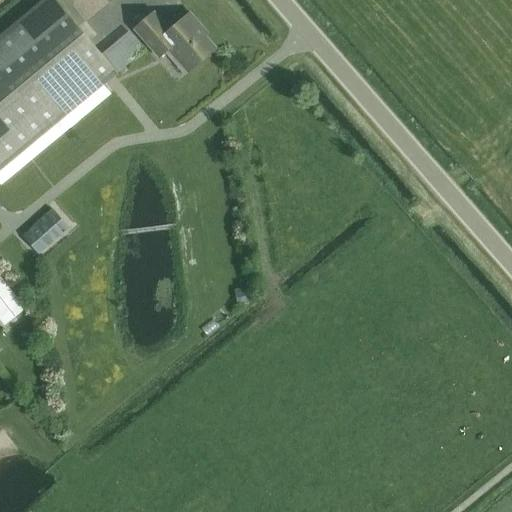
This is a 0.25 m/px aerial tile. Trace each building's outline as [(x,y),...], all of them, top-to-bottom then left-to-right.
[(46,0),(0,38),(0,168),(116,73),(55,0),(46,0)] [(123,0),(103,0),(86,10),(97,30),(130,12),(123,0)] [(216,49),(205,37),(208,34),(189,13),(169,31),(153,13),(134,29),(159,58),(168,50),(188,73),(216,49)] [(37,252),(66,226),(53,211),(23,237),(37,252)] [(0,335),(0,355),(4,362),(13,356),(0,335)] [(22,384),(37,373),(26,358),(11,369),(22,384)]
